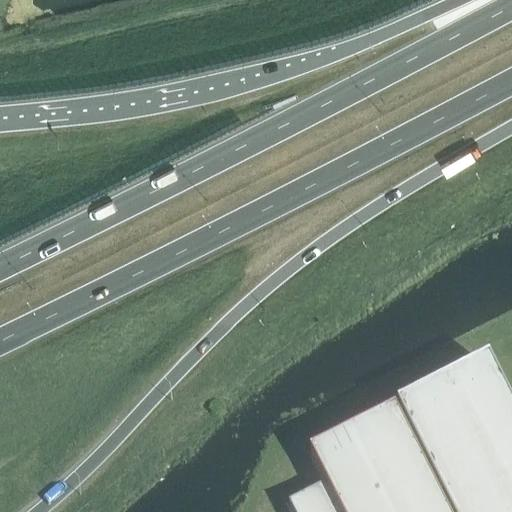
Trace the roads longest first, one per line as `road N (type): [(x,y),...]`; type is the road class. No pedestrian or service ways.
road 1 (trunk): [(39,511),(264,290),(331,237),(511,127)]
road 2 (trunk): [(511,6),(0,268)]
road 3 (trunk): [(0,340),(511,83)]
road 4 (trunk): [(461,0),(260,76),(157,100),(0,120)]
